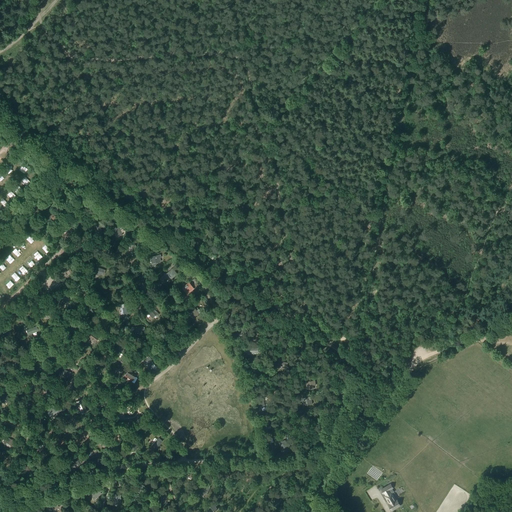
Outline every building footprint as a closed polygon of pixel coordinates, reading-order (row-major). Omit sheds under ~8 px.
[(55,214),(52,213),(52,211),(48,209),(44,219),(50,222),(52,217),(53,218),(55,214)] [(73,224),(65,223),(64,231),(70,233),(71,230),(72,230),(73,224)] [(121,225),(114,228),(118,239),(121,238),(120,236),(122,235),(120,230),(123,229),(121,225)] [(160,255),(149,257),(152,266),(155,266),(154,263),(161,262),(160,258),(161,258),(160,255)] [(64,268),(60,270),(62,274),(66,272),(68,275),(72,273),(69,266),(64,268),(65,269),(64,269),(64,268)] [(96,267),(94,273),(102,276),(102,275),(103,275),(105,270),(104,269),(96,267)] [(171,279),(177,274),(172,268),(164,275),(166,278),(168,276),(171,279)] [(147,288),(148,287),(146,282),(140,284),(141,288),(140,289),(142,293),(148,291),(147,288)] [(189,283),(182,289),(186,295),(190,292),(188,291),(190,289),(189,288),(191,286),(189,283)] [(59,302),(69,299),(67,293),(60,296),(57,297),(59,302)] [(164,296),(160,297),(161,301),(164,300),(165,303),(170,301),(167,293),(163,294),(164,296)] [(91,300),(85,303),(87,309),(89,313),(96,310),(94,306),(91,300)] [(31,311),(31,309),(30,309),(29,304),(31,304),(30,301),(23,303),(24,310),(27,310),(27,312),(31,311)] [(152,308),(147,313),(152,318),(154,317),(156,319),(159,317),(158,316),(159,314),(156,312),(152,308)] [(195,308),(188,313),(192,318),(195,316),(195,317),(199,314),(197,311),(199,309),(197,308),(195,309),(195,308)] [(47,319),(55,316),(53,310),(44,313),(47,319)] [(28,335),(38,331),(37,326),(26,330),(28,335)] [(238,335),(246,333),(245,329),(244,327),(237,328),(238,335)] [(99,337),(94,334),(95,333),(91,330),(88,334),(90,335),(88,338),(95,343),(99,337)] [(179,330),(175,332),(173,330),(171,332),(172,334),(173,334),(178,340),(183,336),(179,330)] [(162,339),(160,340),(162,342),(166,348),(172,344),(167,338),(164,340),(162,339)] [(121,344),(119,349),(121,350),(120,353),(124,355),(126,352),(127,352),(129,348),(124,344),(123,345),(121,344)] [(49,347),(41,349),(43,356),(51,354),(50,352),(49,347)] [(76,362),(82,356),(80,354),(81,352),(79,350),(72,357),(76,362)] [(147,355),(144,358),(145,359),(147,361),(144,363),(150,370),(153,368),(151,366),(154,364),(150,360),(151,359),(147,355)] [(282,369),(283,367),(287,368),(288,363),(280,361),(278,361),(277,366),(277,368),(282,369)] [(107,365),(103,362),(102,364),(99,362),(95,368),(103,373),(107,365)] [(27,365),(24,373),(27,374),(27,373),(33,375),(35,368),(27,365)] [(256,368),(246,371),(247,375),(260,371),(259,365),(256,366),(256,368)] [(71,373),(62,369),(60,372),(63,374),(62,376),(68,379),(69,376),(69,377),(71,373)] [(136,375),(128,370),(124,376),(132,381),(136,375)] [(313,386),(316,386),(315,381),(305,382),(306,387),(308,387),(309,390),(314,389),(313,386)] [(46,392),(44,395),(49,398),(50,396),(52,397),(56,390),(49,386),(48,387),(46,392)] [(10,398),(4,394),(0,398),(0,400),(5,404),(7,402),(9,404),(11,402),(8,400),(10,398)] [(97,401),(97,405),(106,406),(106,403),(109,403),(109,398),(101,397),(100,402),(97,401)] [(311,398),(312,398),(312,397),(301,399),(303,406),(312,404),(311,398)] [(80,399),(75,401),(81,414),(86,411),(80,399)] [(263,399),(256,400),(258,408),(261,407),(261,408),(268,407),(267,404),(265,405),(263,399)] [(129,405),(125,409),(130,415),(134,411),(129,405)] [(52,416),(60,412),(60,411),(59,409),(57,406),(50,410),(52,416)] [(140,418),(136,422),(140,428),(145,424),(140,418)] [(264,428),(270,426),(269,419),(262,420),(264,428)] [(72,432),(67,422),(62,424),(66,434),(72,432)] [(4,438),(4,439),(2,443),(5,445),(6,443),(11,446),(14,441),(8,437),(5,436),(4,438)] [(103,436),(101,439),(103,441),(101,444),(104,447),(106,445),(108,446),(111,443),(103,436)] [(163,441),(158,438),(157,440),(154,438),(152,441),(154,442),(152,444),(153,445),(152,445),(156,448),(163,441)] [(270,449),(273,448),(270,439),(263,442),(266,449),(270,448),(270,449)] [(138,441),(125,440),(125,446),(131,447),(131,450),(137,450),(138,441)] [(281,453),(289,449),(285,440),(279,443),(281,449),(280,450),(281,453)] [(44,444),(38,445),(39,449),(40,453),(41,452),(42,455),(46,454),(45,448),(44,444)] [(99,455),(91,458),(94,466),(102,464),(99,455)] [(71,461),(69,462),(71,466),(76,463),(77,466),(81,464),(77,456),(70,459),(71,461)] [(24,464),(19,467),(21,473),(26,471),(27,473),(31,471),(30,468),(31,467),(30,464),(29,465),(25,466),(24,464)] [(227,469),(224,468),(222,474),(227,475),(226,478),(228,479),(229,476),(229,477),(232,470),(228,468),(227,469)] [(192,479),(195,473),(188,469),(185,477),(192,479)] [(208,487),(211,482),(206,480),(202,489),(200,492),(207,495),(210,488),(208,487)] [(138,485),(136,488),(138,489),(137,492),(140,494),(142,492),(144,489),(147,491),(148,489),(141,484),(140,486),(138,485)] [(392,510),(401,505),(397,498),(395,499),(390,490),(393,488),(390,485),(381,490),(389,504),(392,510)] [(90,496),(94,500),(101,494),(100,493),(102,492),(98,489),(97,490),(90,496)] [(160,500),(159,499),(158,503),(165,505),(168,495),(162,493),(160,500)] [(49,511),(59,508),(56,501),(47,506),(49,511)]
